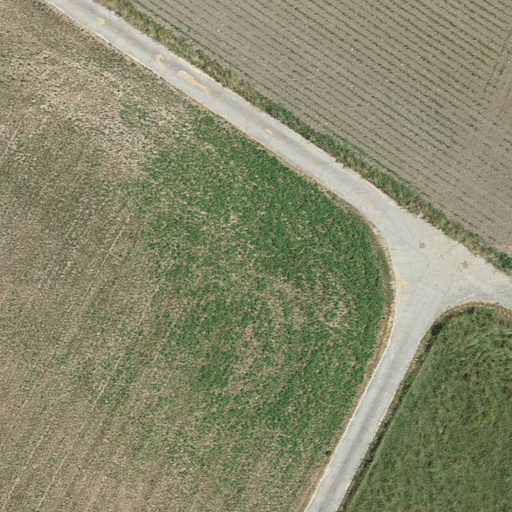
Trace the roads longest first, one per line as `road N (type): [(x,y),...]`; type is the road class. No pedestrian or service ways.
road 1 (track): [(251,511),(404,203),(102,0)]
road 2 (track): [(404,203),(511,278)]
